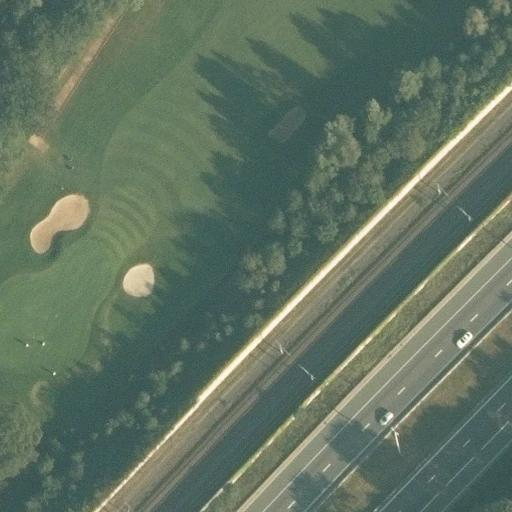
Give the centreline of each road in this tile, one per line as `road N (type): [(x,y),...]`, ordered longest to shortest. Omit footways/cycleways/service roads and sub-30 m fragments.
road 1 (motorway): [(511,272),(292,511)]
road 2 (motorway): [(406,511),(511,396)]
